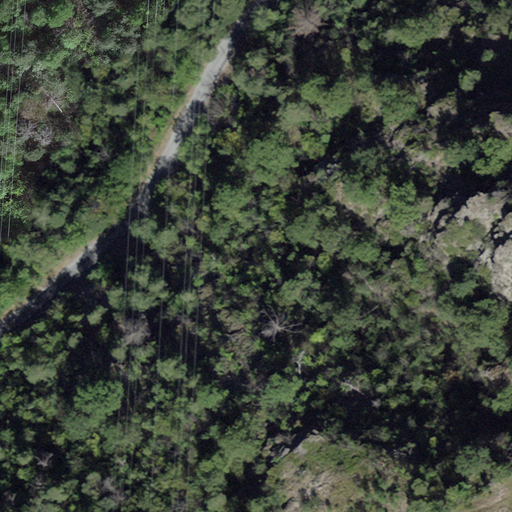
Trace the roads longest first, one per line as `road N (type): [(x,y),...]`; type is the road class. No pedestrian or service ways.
road 1 (motorway): [(511,96),(0,39)]
road 2 (motorway): [(25,192),(511,263)]
road 3 (unclassified): [(265,0),(223,48),(144,194),(71,276),(0,324)]
road 4 (motorway): [(511,87),(113,0)]
